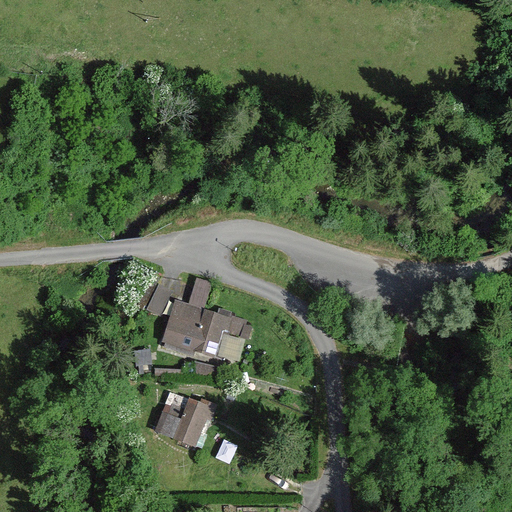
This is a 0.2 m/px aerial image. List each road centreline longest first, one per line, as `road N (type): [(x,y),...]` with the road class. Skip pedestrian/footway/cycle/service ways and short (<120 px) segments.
road 1 (unclassified): [(344,511),(324,341),(293,304),(212,266),(204,251)]
road 2 (unclassified): [(204,251),(213,237),(251,231),(412,275),(467,274),(511,260)]
road 3 (unclassified): [(0,260),(204,251)]
